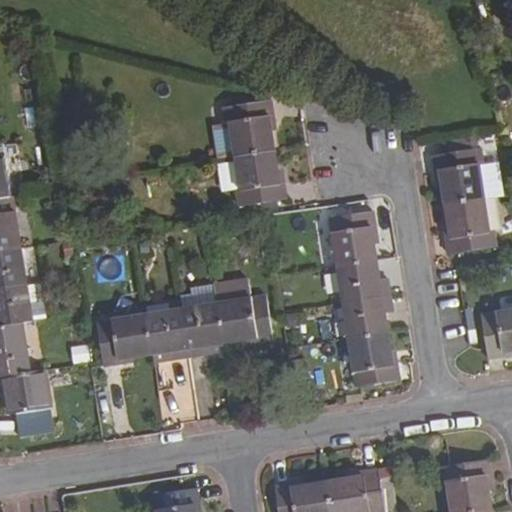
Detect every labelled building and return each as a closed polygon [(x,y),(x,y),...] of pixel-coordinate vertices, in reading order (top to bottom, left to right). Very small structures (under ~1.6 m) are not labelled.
[(272,123),(269,101),(219,108),(221,125),(227,124),(232,157),(273,151),(269,123),(272,123)] [(483,165),(480,150),(431,156),(434,180),(439,180),(443,206),(483,200),(477,166),(483,165)] [(277,176),(273,151),(232,157),(238,190),(232,191),(235,208),(284,199),(281,176),(277,176)] [(0,161),(0,198),(9,197),(4,161),(0,161)] [(54,207),(64,205),(62,192),(53,193),(54,207)] [(0,250),(20,247),(13,196),(9,197),(0,198),(0,250)] [(488,232),(483,200),(443,206),(447,231),(442,233),(446,255),(495,248),(492,232),(488,232)] [(334,267),(376,261),(372,235),(375,234),(371,212),(327,219),(334,267)] [(0,250),(0,288),(26,284),(20,248),(0,250)] [(379,280),(376,261),(334,267),(340,303),(388,295),(386,280),(379,280)] [(32,321),(26,284),(0,288),(0,326),(21,324),(32,321)] [(246,287),(213,292),(215,304),(248,299),(246,287)] [(391,313),(388,295),(340,303),(346,338),(387,332),(384,315),(391,313)] [(248,299),(215,304),(222,345),(245,340),(246,344),(269,341),(263,296),(248,299)] [(215,304),(179,309),(186,358),(203,355),(202,347),(222,345),(215,304)] [(179,309),(144,315),(151,355),(169,353),(171,360),(186,358),(179,309)] [(511,351),(511,309),(479,315),(486,359),(510,356),(510,352),(511,351)] [(151,355),(144,315),(94,322),(101,367),(124,363),(124,360),(151,355)] [(28,372),(21,324),(0,326),(0,376),(0,377),(28,372)] [(473,331),(465,333),(467,344),(475,343),(473,331)] [(391,358),(387,332),(346,338),(354,389),(398,381),(394,358),(391,358)] [(93,344),(76,345),(77,362),(95,361),(93,344)] [(53,434),(43,370),(28,372),(0,377),(6,415),(19,413),(22,439),(53,434)] [(184,384),(158,392),(168,420),(193,411),(184,384)] [(448,511),(487,511),(490,511),(485,484),(490,484),(487,461),(437,469),(439,485),(444,485),(448,511)] [(395,511),(390,477),(378,479),(376,470),(352,474),(354,478),(325,482),(329,511),(395,511)] [(329,511),(325,482),(296,487),(295,483),(273,488),(276,511),(329,511)] [(197,511),(195,490),(150,497),(152,511),(197,511)]
